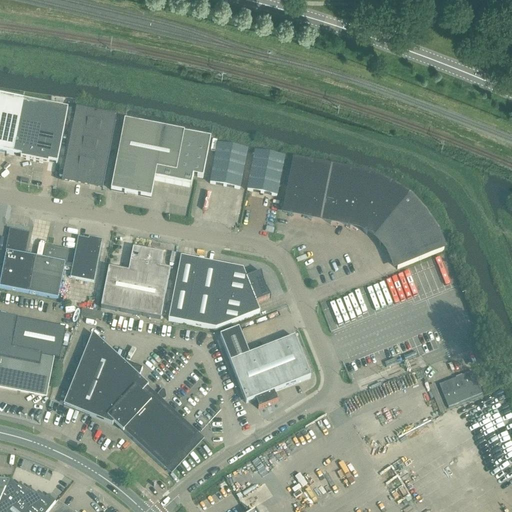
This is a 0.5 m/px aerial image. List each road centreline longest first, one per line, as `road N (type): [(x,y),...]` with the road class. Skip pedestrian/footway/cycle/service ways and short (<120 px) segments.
road 1 (unclassified): [(160,511),(216,462),(328,399),(331,378),(288,265),(268,248),(0,196)]
road 2 (unclassified): [(511,91),(334,21),(254,0)]
road 3 (tertiary): [(0,433),(84,466),(142,511)]
